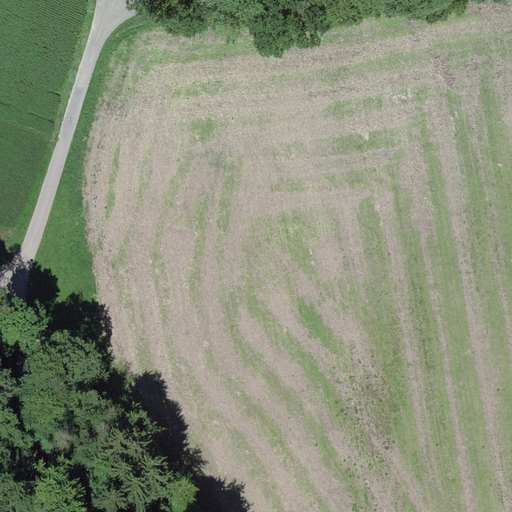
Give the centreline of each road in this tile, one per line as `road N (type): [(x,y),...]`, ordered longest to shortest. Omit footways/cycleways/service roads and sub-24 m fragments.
road 1 (track): [(123,0),(110,2),(9,282)]
road 2 (track): [(0,278),(79,344),(182,511)]
road 3 (track): [(38,511),(9,282)]
